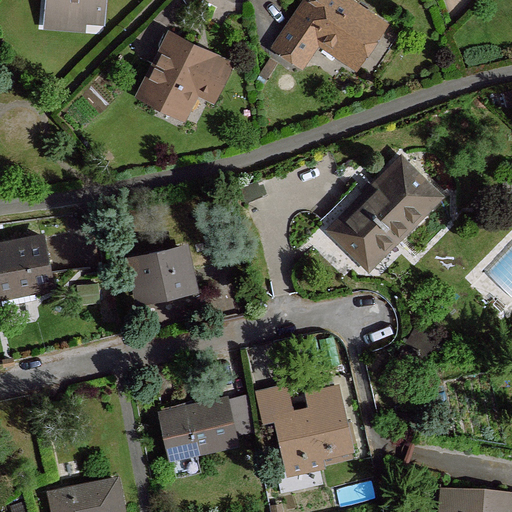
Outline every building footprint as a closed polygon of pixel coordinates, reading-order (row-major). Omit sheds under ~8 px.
[(62,4),(58,0),(54,0),(53,25),(61,25),(62,4)] [(58,0),(62,4),(61,25),(78,27),(82,23),(82,18),(101,19),(102,0),(58,0)] [(362,41),(369,45),(382,24),(345,0),(309,0),(277,46),(302,62),(318,39),(349,59),(362,41)] [(143,93),(182,114),(195,88),(211,95),(226,65),(171,38),(143,93)] [(362,41),(349,59),(356,64),(369,45),(362,41)] [(365,175),(321,220),(363,262),(392,234),(396,238),(440,194),(402,156),(373,184),(365,175)] [(0,291),(31,285),(32,290),(52,284),(41,235),(0,244),(0,291)] [(132,260),(141,297),(192,284),(182,249),(132,260)] [(32,290),(31,285),(0,291),(0,293),(3,306),(34,299),(32,290)] [(278,417),(293,413),(287,385),(273,388),(257,392),(265,421),(278,417)] [(349,443),(344,422),(335,388),(311,394),(313,408),(293,413),(278,417),(282,433),(286,450),(281,452),(286,470),(323,461),(321,451),(349,445),(349,443)] [(164,416),(172,454),(195,449),(235,440),(225,398),(186,406),(187,411),(164,416)] [(350,420),(344,422),(349,443),(355,441),(350,420)] [(352,454),(349,445),(321,451),(323,461),(352,454)] [(199,459),(195,449),(172,454),(174,464),(199,459)] [(121,511),(112,480),(35,497),(39,511),(121,511)] [(447,511),(450,488),(440,488),(438,511),(447,511)] [(511,511),(511,492),(450,488),(447,511),(511,511)]
